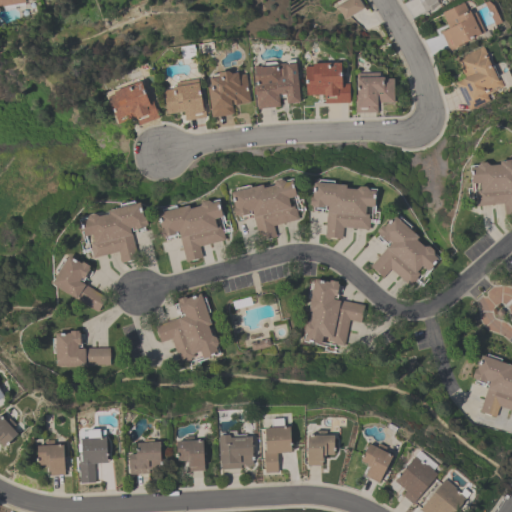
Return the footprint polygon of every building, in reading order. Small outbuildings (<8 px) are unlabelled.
[(416,0),(437,0),(436,1),(438,4),(424,12),(416,0)] [(439,31),(447,27),(445,22),(446,21),(441,11),(463,0),(467,9),(469,8),(471,12),(474,11),(484,30),(469,38),(470,39),(449,50),(439,31)] [(490,100),(471,109),(467,110),(454,83),(462,79),(462,78),(464,76),(455,58),(482,45),(488,56),(487,56),(491,64),(492,64),(498,75),(497,76),(498,77),(499,77),(503,85),(485,94),(488,99),(489,98),(490,100)] [(278,108),(256,110),(255,95),(254,96),(253,87),(255,87),(255,83),(253,83),(253,77),(254,76),(253,69),(269,67),(271,69),(276,68),(277,67),(284,66),(285,67),(295,66),(299,105),(285,106),(285,97),(280,97),(279,96),(277,96),(278,108)] [(340,66),(341,86),(348,86),(348,105),(324,105),(323,96),(305,97),(304,69),(311,69),(311,67),(313,67),(313,66),(319,66),(319,67),(340,66)] [(210,120),(209,112),(210,111),(206,89),(209,89),(208,81),(210,80),(209,78),(211,76),(217,75),(217,74),(227,73),(230,74),(237,73),(237,75),(244,74),(250,103),(231,106),(233,116),(210,120)] [(393,80),(393,104),(376,104),(376,113),(354,114),(354,96),(356,96),(355,80),(356,80),(356,75),(379,75),(379,80),(383,79),(383,80),(393,80)] [(196,81),(201,105),(202,105),(205,119),(184,123),(182,113),(166,116),(162,93),(171,91),(176,90),(175,85),(196,81)] [(138,127),(135,121),(134,121),(134,119),(117,125),(105,94),(113,91),(114,94),(120,91),(121,92),(139,84),(147,103),(151,102),(158,119),(138,127)] [(511,213),(503,214),(502,202),(476,205),(475,193),(477,193),(477,189),(481,189),(480,180),(472,181),(471,170),(469,170),(468,164),(476,163),(476,164),(479,160),(486,160),(489,162),(489,163),(500,162),(499,158),(511,157),(511,155),(511,154),(511,213)] [(258,243),(251,212),(247,213),(248,216),(236,218),(236,217),(233,217),(231,208),(233,208),(230,195),(235,193),(234,190),(248,187),(248,190),(261,187),(262,191),(273,188),(275,185),(280,183),(284,186),(291,184),(295,200),(287,202),(289,208),(292,207),(293,211),(295,211),(297,221),(272,227),(275,239),(258,243)] [(324,239),(326,210),(323,210),(323,211),(310,210),(311,209),(308,209),(309,201),(311,201),(312,186),(318,187),(318,183),(333,184),(333,187),(345,188),(345,192),(355,193),(359,190),(365,190),(368,194),(374,194),(373,210),(365,209),(364,216),(368,216),(367,220),(369,220),(368,231),(342,229),(341,241),(324,239)] [(156,216),(162,214),(161,211),(175,208),(176,211),(188,208),(189,211),(200,209),(201,205),(207,203),(211,206),(217,204),(221,218),(214,220),(215,227),(219,226),(220,230),(221,229),(224,241),(199,247),(201,259),(185,263),(178,233),(174,234),(174,236),(162,239),(162,238),(160,238),(158,229),(159,229),(156,216)] [(92,258),(89,248),(91,248),(90,244),(93,243),(91,237),(83,239),(79,224),(86,222),(88,218),(93,217),(98,219),(108,217),(107,214),(119,211),(119,207),(133,204),(134,207),(139,206),(142,220),(144,219),(146,227),(144,227),(145,229),(133,232),(132,230),(129,230),(130,234),(131,234),(137,259),(121,263),(118,252),(92,258)] [(438,263),(427,275),(421,269),(416,274),(419,276),(408,287),(390,270),(381,280),(368,268),(390,245),(387,243),(385,245),(377,237),(378,236),(376,235),(382,229),(383,230),(394,218),(397,221),(399,219),(410,229),(408,231),(417,240),(415,242),(423,249),(428,249),(432,253),(432,257),(438,263)] [(51,285),(57,274),(55,273),(63,260),(65,262),(67,258),(80,265),(81,263),(89,268),(87,270),(89,270),(82,281),(80,279),(78,283),(83,286),(84,284),(105,297),(97,312),(76,299),(75,300),(66,295),(66,296),(59,292),(59,291),(51,285)] [(343,345),(327,342),(328,338),(321,336),(319,344),(302,341),(303,338),(305,336),(306,334),(303,331),(304,326),(308,323),(310,314),(307,313),(313,281),(328,284),(328,282),(337,284),(336,286),(338,286),(335,298),(333,297),(332,301),(339,302),(339,301),(363,306),(360,322),(348,320),(343,345)] [(199,295),(201,300),(204,299),(209,313),(206,314),(210,326),(207,327),(211,337),(215,339),(217,344),(216,347),(218,354),(202,360),(199,352),(193,354),(194,358),(179,363),(170,338),(159,342),(153,327),(179,318),(179,319),(183,317),(182,314),(180,315),(176,303),(177,303),(176,301),(184,298),(185,300),(199,295)] [(55,366),(55,354),(52,354),(52,339),(55,339),(55,334),(69,334),(69,332),(78,332),(78,334),(79,334),(79,346),(77,346),(77,350),(82,350),(82,348),(109,348),(109,364),(85,364),(85,365),(75,365),(75,366),(74,366),(74,367),(65,367),(65,366),(55,366)] [(251,349),(249,342),(255,340),(255,343),(258,342),(257,340),(267,337),(269,345),(251,349)] [(511,412),(498,407),(494,417),(478,411),(488,383),(473,377),(471,376),(474,368),(476,368),(481,354),(486,356),(487,353),(501,358),(500,360),(511,365),(510,368),(511,368),(511,412)] [(291,450),(276,451),(277,471),(264,472),(263,451),(266,450),(264,426),(271,425),(271,417),(282,416),(283,425),(289,424),(291,450)] [(16,435),(3,449),(0,446),(0,418),(4,423),(8,418),(15,425),(11,429),(16,435)] [(252,463),(250,463),(250,465),(245,465),(244,463),(239,464),(239,468),(220,469),(220,462),(219,462),(218,435),(219,433),(220,433),(220,432),(228,431),(228,429),(236,429),(236,433),(243,433),(243,434),(251,434),(251,440),(252,463)] [(307,465),(307,433),(316,433),(316,429),(325,429),(325,433),(333,433),(333,453),(321,453),(321,455),(323,455),(323,460),(321,460),(321,465),(307,465)] [(106,464),(93,465),(94,482),(79,483),(78,464),(81,464),(79,441),(87,440),(86,431),(99,431),(99,439),(104,439),(106,464)] [(185,459),(176,459),(176,440),(183,439),(183,435),(193,435),(193,439),(202,439),(203,470),(189,470),(188,466),(187,461),(185,461),(185,459)] [(129,474),(128,453),(136,453),(136,442),(144,441),(144,439),(152,439),(153,441),(160,440),(161,445),(160,445),(161,468),(148,469),(148,473),(129,474)] [(48,475),(48,474),(47,474),(47,469),(48,469),(48,467),(45,467),(45,466),(36,467),(36,448),(44,447),(44,441),(53,441),(54,446),(62,446),(63,474),(48,475)] [(377,481),(365,475),(367,470),(365,470),(367,466),(369,466),(370,464),(360,459),(369,441),(376,445),(378,441),(386,445),(384,449),(392,453),(377,481)] [(393,479),(414,454),(425,463),(426,462),(433,468),(432,469),(437,473),(412,503),(402,494),(406,490),(393,479)] [(422,511),(419,509),(444,478),(455,487),(454,488),(466,497),(453,511),(422,511)]
